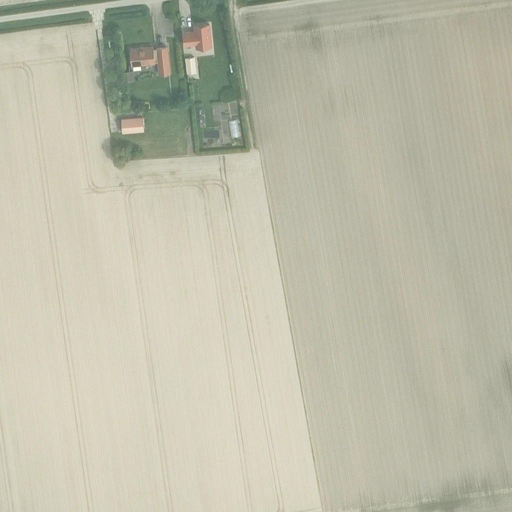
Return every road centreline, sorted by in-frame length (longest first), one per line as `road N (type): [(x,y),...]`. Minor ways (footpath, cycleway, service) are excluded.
road 1 (track): [(254,149),(231,0)]
road 2 (unclassified): [(0,19),(146,0)]
road 3 (track): [(113,129),(95,6)]
